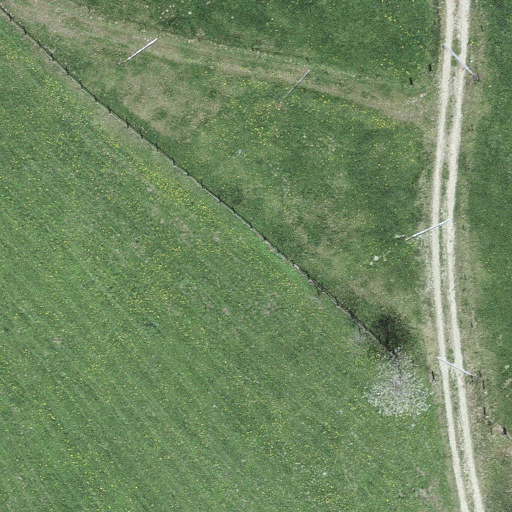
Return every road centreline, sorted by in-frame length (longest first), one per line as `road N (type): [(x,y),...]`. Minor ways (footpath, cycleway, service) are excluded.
road 1 (track): [(471,511),(448,347),(442,182),(456,0)]
road 2 (track): [(20,0),(93,33),(375,96),(449,124)]
